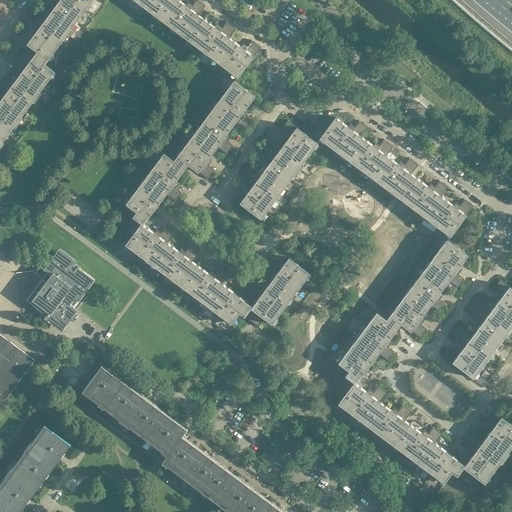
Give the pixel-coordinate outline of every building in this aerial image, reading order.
[(68,34),(87,9),(74,0),(55,0),(57,1),(54,5),(56,7),(47,19),(68,34)] [(93,0),(74,0),(87,9),(93,0)] [(134,0),(158,18),(171,0),(134,0)] [(216,28),(203,19),(201,17),(199,15),(206,6),(197,0),(196,0),(191,7),(187,4),(186,6),(178,0),(171,0),(158,18),(186,38),(187,40),(213,59),(229,38),(236,28),(227,22),(221,29),(217,26),(216,28)] [(47,62),(68,34),(47,19),(38,12),(31,21),(38,26),(35,30),(37,32),(28,44),(38,52),(36,54),(34,56),(25,49),(18,58),(26,64),(23,68),(25,69),(16,81),(37,97),(56,72),(45,64),(47,62)] [(238,77),(261,47),(252,40),(247,47),(242,44),(241,47),(229,38),(213,59),(238,77)] [(37,97),(16,81),(7,74),(0,83),(7,89),(4,93),(6,95),(0,102),(0,108),(18,122),(37,97)] [(246,109),(255,97),(234,81),(215,107),(236,122),(245,129),(252,120),(245,115),(248,110),(246,109)] [(227,134),(236,122),(215,107),(196,132),(217,147),(227,154),(233,145),(226,140),(229,136),(227,134)] [(0,146),(18,122),(0,108),(0,146)] [(346,158),(362,137),(368,128),(359,121),(354,128),(350,125),(348,127),(336,118),(330,125),(320,139),(346,158)] [(320,139),(330,125),(324,120),(311,138),(318,143),(320,139)] [(318,143),(311,138),(288,121),(281,130),(288,135),(285,139),(287,141),(278,153),(299,168),(318,143)] [(187,167),(189,165),(208,179),(215,170),(207,164),(210,160),(209,159),(217,147),(196,132),(178,157),(176,159),(174,161),(164,153),(145,179),(166,195),(175,202),(182,193),(175,187),(178,183),(176,182),(187,167)] [(371,177),(386,156),(393,146),(384,140),(379,147),(375,144),(373,146),(362,137),(346,158),(371,177)] [(299,168),(278,153),(269,146),(262,155),(270,160),(267,164),(268,166),(260,177),(281,193),(299,168)] [(428,187),(417,179),(415,177),(411,174),(418,165),(409,158),(404,166),(400,163),(398,164),(386,156),(371,177),(398,197),(426,218),(441,197),(449,187),(439,181),(434,188),(430,185),(428,187)] [(281,193),(260,177),(250,170),(244,180),(251,185),(248,189),(250,191),(240,203),(261,219),(281,193)] [(157,207),(166,195),(145,179),(126,204),(137,212),(148,220),(154,211),(156,213),(159,208),(157,207)] [(451,236),(473,206),(464,199),(459,207),(455,204),(453,206),(441,197),(426,218),(451,236)] [(168,243),(175,234),(165,227),(160,234),(156,231),(154,233),(144,225),(148,220),(137,212),(123,230),(132,237),(126,245),(152,264),(168,243)] [(459,268),(468,256),(447,240),(428,266),(449,281),(458,288),(465,279),(457,274),(460,269),(459,268)] [(193,261),(200,252),(190,245),(185,253),(181,250),(179,252),(168,243),(152,264),(177,283),(193,261)] [(292,298),(310,273),(280,251),(273,260),(281,265),(278,270),(279,271),(271,283),(292,298)] [(63,323),(93,282),(93,278),(63,256),(59,257),(27,300),(39,309),(41,306),(44,308),(42,311),(59,323),(63,323)] [(181,286),(197,265),(195,263),(193,261),(177,283),(180,285),(181,286)] [(207,305),(223,284),(230,275),(221,268),(215,275),(211,272),(210,274),(197,265),(181,286),(207,305)] [(440,293),(449,281),(428,266),(409,290),(430,306),(439,313),(446,304),(439,298),(442,294),(440,293)] [(292,298),(271,283),(261,276),(254,285),(262,290),(259,295),(261,296),(253,307),(248,303),(240,313),(258,327),(264,318),(272,324),(292,298)] [(511,327),(511,288),(500,280),(494,289),(501,294),(498,298),(500,300),(491,312),(511,327)] [(232,324),(240,313),(248,303),(239,296),(240,294),(236,291),(234,293),(223,284),(207,305),(232,324)] [(400,326),(401,324),(421,338),(427,329),(420,324),(423,319),(421,318),(430,306),(409,290),(389,317),(387,320),(377,312),(358,338),(379,354),(388,361),(395,352),(387,346),(390,342),(389,341),(400,326)] [(493,352),(511,327),(491,312),(482,305),(475,314),(482,319),(479,323),(481,325),(472,337),(493,352)] [(474,378),(493,352),(472,337),(463,330),(456,339),(464,344),(460,348),(462,350),(453,362),(474,378)] [(0,406),(33,362),(35,360),(0,334),(0,406)] [(370,366),(379,354),(358,338),(339,363),(350,371),(360,379),(367,370),(368,371),(372,367),(370,366)] [(106,406),(123,382),(102,366),(84,390),(106,406)] [(364,423),(380,402),(387,393),(378,386),(373,393),(368,390),(367,392),(356,384),(360,379),(350,371),(336,389),(345,396),(339,404),(364,423)] [(127,421),(145,398),(123,382),(106,406),(127,421)] [(148,437),(166,414),(145,398),(127,421),(148,437)] [(422,433),(408,423),(405,421),(412,411),(403,404),(397,412),(393,409),(392,411),(380,402),(364,423),(392,444),(420,464),(435,443),(442,434),(433,427),(428,434),(424,431),(422,433)] [(504,457),(511,446),(511,424),(493,410),(486,419),(493,424),(490,428),(492,430),(483,442),(504,457)] [(204,452),(182,436),(187,429),(185,428),(166,414),(148,437),(167,451),(169,453),(164,460),(186,476),(204,452)] [(55,466),(71,446),(71,445),(47,427),(31,448),(55,466)] [(485,483),(504,457),(483,442),(474,435),(467,444),(475,449),(471,454),(473,455),(465,466),(460,462),(452,472),(471,486),(477,477),(485,483)] [(452,472),(460,462),(452,455),(453,453),(448,450),(447,452),(435,443),(420,464),(444,483),(452,472)] [(37,491),(55,466),(31,448),(13,473),(37,491)] [(203,489),(221,465),(204,452),(186,476),(203,489)] [(221,502),(239,478),(221,465),(203,489),(221,502)] [(0,496),(20,511),(37,491),(13,473),(0,489),(0,496)] [(233,511),(240,511),(256,491),(239,478),(221,502),(233,511)] [(267,511),(273,504),(256,491),(240,511),(267,511)] [(0,511),(20,511),(0,496),(0,511)]
